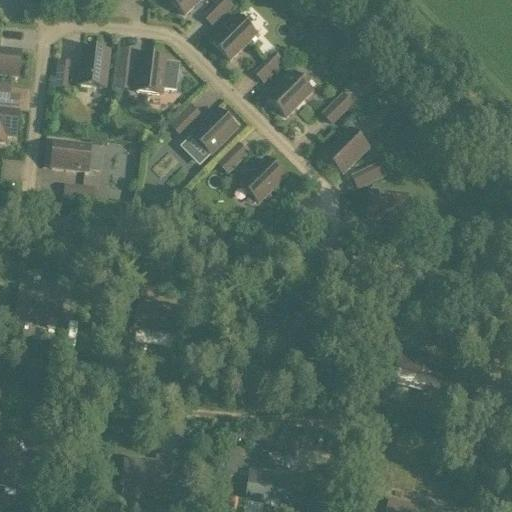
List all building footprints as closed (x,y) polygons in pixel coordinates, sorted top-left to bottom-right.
[(167,0),(184,17),(201,0),(167,0)] [(225,0),(220,0),(202,19),(212,29),(233,8),(225,0)] [(237,19),(211,44),(229,63),(255,37),(237,19)] [(114,91),(127,92),(130,72),(132,72),(133,66),(131,66),(132,51),(119,49),(114,91)] [(0,77),(17,80),(20,53),(0,51),(0,77)] [(78,87),(104,90),(109,54),(82,51),(78,87)] [(252,76),(263,86),(284,65),(273,54),(252,76)] [(166,61),(139,58),(135,94),(161,97),(162,92),(176,94),(179,66),(165,64),(166,61)] [(56,62),(53,89),(66,91),(69,64),(56,62)] [(267,101),(286,120),(311,94),(293,75),(267,101)] [(343,97),(342,95),(320,116),(332,128),(358,102),(348,92),(343,97)] [(200,116),(190,106),(169,128),(178,137),(200,116)] [(0,138),(14,140),(17,113),(0,111),(0,138)] [(192,138),(210,157),(236,132),(217,113),(192,138)] [(323,158),(342,176),(367,151),(349,132),(323,158)] [(54,144),(51,170),(86,175),(90,148),(54,144)] [(237,145),(216,166),(227,177),(248,156),(237,145)] [(239,186),(258,205),(284,180),(265,161),(239,186)] [(381,164),(350,178),(356,192),(388,178),(381,164)] [(64,187),(62,202),(92,204),(94,190),(64,187)] [(370,193),(367,219),(403,223),(406,197),(370,193)] [(373,229),(371,244),(401,247),(403,232),(373,229)] [(18,293),(13,323),(60,330),(64,299),(18,293)] [(133,331),(181,338),(184,308),(137,302),(133,331)] [(260,321),(257,351),(303,357),(306,328),(260,321)] [(393,386),(437,399),(445,370),(400,357),(393,386)] [(369,390),(384,394),(389,376),(374,372),(369,390)] [(228,452),(226,474),(234,475),(234,467),(243,468),(244,454),(228,452)] [(120,488),(166,494),(170,464),(124,458),(120,488)] [(4,459),(0,482),(0,486),(46,495),(50,467),(4,459)] [(245,500),(292,507),(295,479),(249,473),(245,500)] [(214,487),(224,488),(225,476),(215,475),(214,487)] [(385,511),(431,511),(389,501),(385,511)]
